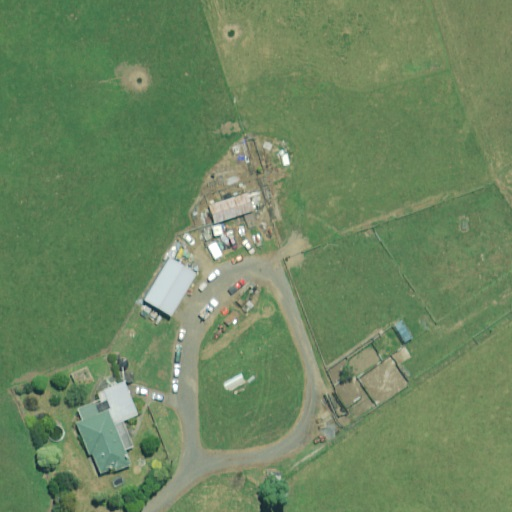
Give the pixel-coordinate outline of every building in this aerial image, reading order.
[(253,212),(247,195),(209,207),(215,224),(253,212)] [(214,263),(207,251),(198,256),(205,268),(214,263)] [(195,275),(169,259),(144,301),(170,317),(195,275)] [(413,341),(401,323),(394,328),(406,346),(413,341)] [(95,383),(88,368),(72,376),(79,391),(95,383)] [(100,477),(130,466),(124,450),(132,447),(123,422),(137,416),(124,383),(104,391),(108,401),(83,410),(86,420),(76,423),(89,457),(92,455),(100,477)]
